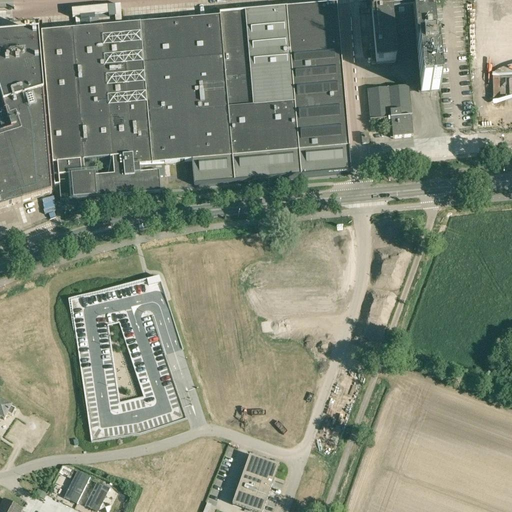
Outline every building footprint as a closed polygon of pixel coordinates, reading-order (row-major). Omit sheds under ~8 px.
[(380,0),(370,1),(376,64),(395,63),(389,0),(380,0)] [(41,33),(54,185),(59,185),(60,202),(76,198),(86,196),(86,199),(87,198),(96,198),(98,190),(105,190),(104,192),(108,193),(111,194),(115,194),(118,195),(121,195),(125,195),(158,192),(158,185),(160,185),(159,178),(170,177),(169,167),(164,167),(163,164),(192,161),(194,186),(243,182),(342,173),(351,172),(349,148),(336,4),(336,5),(337,12),(287,17),(286,8),(286,9),(219,14),(219,18),(41,33)] [(412,6),(420,93),(440,91),(432,4),(412,6)] [(0,209),(25,202),(52,194),(38,33),(0,36),(0,209)] [(391,119),(393,139),(413,137),(408,87),(369,91),(371,121),(391,119)] [(344,253),(296,258),(300,291),(344,286),(346,269),(344,253)] [(144,435),(190,420),(153,318),(142,284),(72,299),(92,442),(144,435)] [(153,317),(158,331),(175,326),(161,286),(144,292),(152,318),(153,317)] [(311,343),(305,359),(319,364),(327,341),(311,343)] [(292,355),(288,366),(301,371),(305,359),(311,343),(296,345),(292,355)] [(280,346),(274,361),(288,366),(292,355),(296,345),(280,346)] [(246,350),(231,352),(233,366),(247,364),(246,350)] [(231,352),(217,353),(218,368),(233,366),(231,352)] [(305,359),(301,371),(315,375),(319,364),(305,359)] [(274,361),(270,373),(284,377),(297,382),(301,371),(288,366),(274,361)] [(247,364),(233,366),(234,380),(249,379),(247,364)] [(233,366),(218,368),(220,382),(234,380),(233,366)] [(301,371),(297,382),(311,387),(315,375),(301,371)] [(270,373),(266,384),(280,389),(293,393),(297,382),(284,377),(270,373)] [(297,382),(293,393),(307,398),(311,387),(297,382)] [(266,384),(262,395),(276,400),(289,405),(293,393),(280,389),(266,384)] [(293,393),(289,405),(303,409),(307,398),(293,393)] [(262,395),(257,411),(271,416),(276,400),(262,395)] [(276,400),(271,416),(284,420),(289,405),(276,400)] [(0,418),(5,421),(8,414),(12,416),(16,409),(11,407),(0,401),(0,418)] [(289,405),(284,420),(298,425),(303,409),(289,405)] [(250,511),(262,511),(274,480),(279,466),(249,456),(247,462),(232,505),(250,511)] [(75,472),(64,467),(60,474),(71,479),(75,472)] [(90,478),(77,472),(64,499),(77,505),(90,478)] [(96,483),(84,506),(95,511),(97,511),(109,488),(103,485),(102,486),(96,483)] [(0,503),(0,511),(21,511),(23,509),(3,499),(0,503)]
